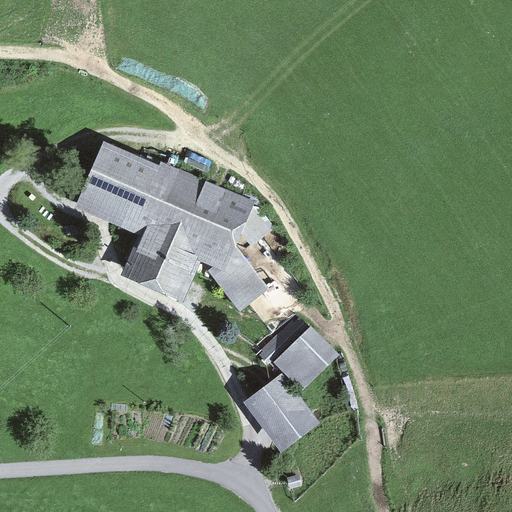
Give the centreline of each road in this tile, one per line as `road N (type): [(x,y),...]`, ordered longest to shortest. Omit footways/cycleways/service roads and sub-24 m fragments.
road 1 (track): [(193,141),(253,176),(302,244),(341,324),(371,420),(380,511)]
road 2 (track): [(0,52),(54,55),(103,72),(172,105),(193,141),(97,134),(56,149),(0,187)]
road 3 (unclassified): [(0,471),(171,464),(241,483),(266,511)]
road 4 (track): [(0,206),(65,262),(114,275)]
